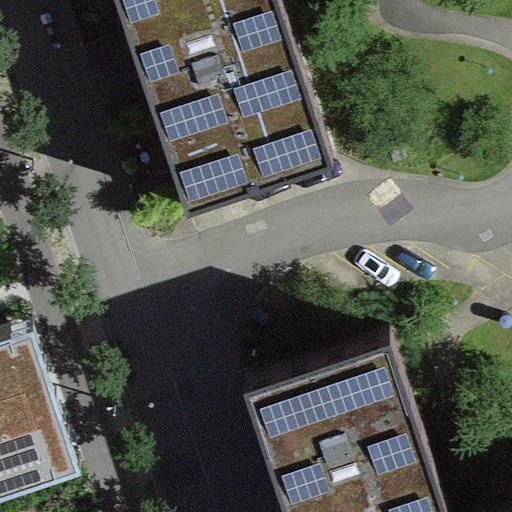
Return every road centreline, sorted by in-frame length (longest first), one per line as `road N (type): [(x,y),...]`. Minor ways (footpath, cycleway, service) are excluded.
road 1 (motorway): [(511,360),(0,325)]
road 2 (motorway): [(0,441),(511,475)]
road 3 (unclassified): [(112,284),(380,207),(478,209),(511,200)]
road 4 (unclassified): [(112,284),(18,0)]
road 5 (unclassified): [(188,511),(112,284)]
